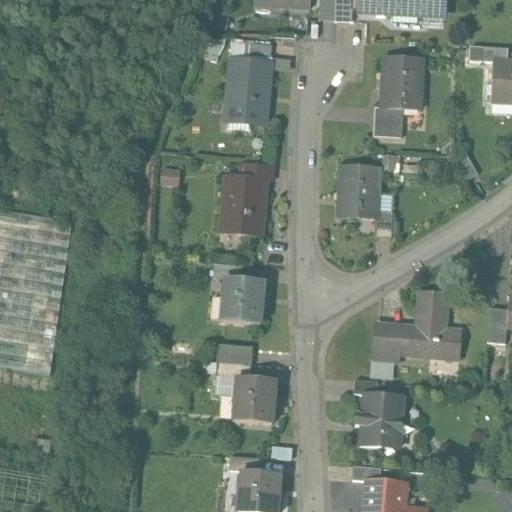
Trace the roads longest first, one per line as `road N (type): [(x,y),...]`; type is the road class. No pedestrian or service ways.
road 1 (residential): [(317,57),(302,154),(304,299)]
road 2 (residential): [(511,194),(386,274),(304,299)]
road 3 (residential): [(304,299),(311,511)]
